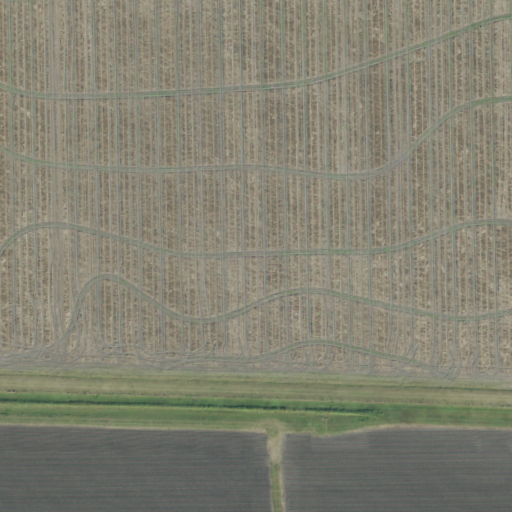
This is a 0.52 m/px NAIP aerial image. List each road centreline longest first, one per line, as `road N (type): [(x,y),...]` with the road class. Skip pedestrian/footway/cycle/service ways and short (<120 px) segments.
road 1 (track): [(511,399),(0,383)]
road 2 (track): [(511,424),(0,412)]
